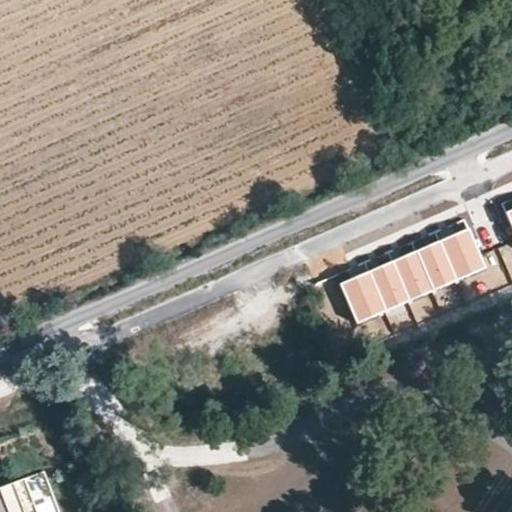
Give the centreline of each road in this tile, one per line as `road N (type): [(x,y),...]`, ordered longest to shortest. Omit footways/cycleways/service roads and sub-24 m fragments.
road 1 (unclassified): [(0,353),(511,134)]
road 2 (unknown): [(57,329),(86,379),(155,426),(199,442),(251,445),(400,384),(446,407),(511,485)]
